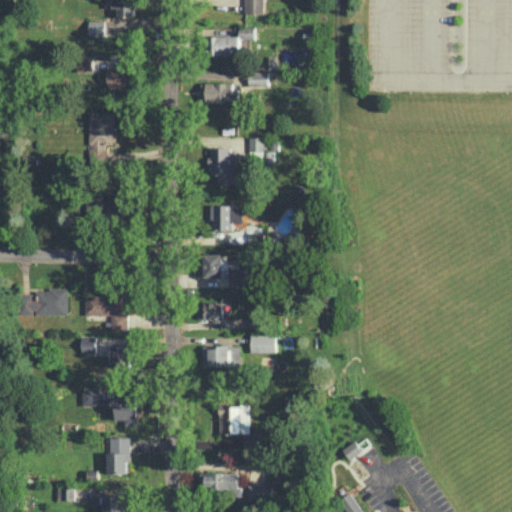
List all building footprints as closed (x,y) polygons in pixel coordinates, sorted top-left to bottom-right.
[(135,16),(134,0),(113,0),(114,8),(118,8),(118,16),(135,16)] [(244,0),(245,13),(263,13),(263,0),(244,0)] [(105,19),(89,20),(90,35),(106,35),(105,19)] [(239,26),(239,38),(254,38),(254,27),(239,26)] [(214,54),(239,54),(240,35),(215,35),(214,54)] [(93,70),(93,56),(78,56),(78,70),(93,70)] [(108,87),(136,87),(135,67),(108,68),(108,87)] [(268,85),(268,70),(249,70),(249,85),(268,85)] [(237,82),(206,82),(206,101),(237,101),(237,82)] [(114,111),(89,112),(90,163),(107,163),(106,143),(115,143),(114,111)] [(249,149),(265,149),(265,136),(249,136),(249,149)] [(234,183),(234,146),(209,147),(209,174),(218,174),(218,183),(234,183)] [(86,217),(103,216),(103,191),(86,191),(86,217)] [(242,222),(243,204),(212,204),(211,229),(232,229),(232,222),(242,222)] [(204,277),(222,277),(222,252),(204,253),(204,277)] [(249,286),(249,269),(230,268),(229,286),(249,286)] [(68,314),(68,288),(35,288),(35,293),(22,293),(21,313),(34,313),(68,314)] [(85,295),(86,314),(111,313),(111,328),(130,328),(129,294),(85,295)] [(199,318),(223,318),(224,302),(200,301),(199,318)] [(275,351),(275,334),(250,334),(250,351),(275,351)] [(82,353),(96,352),(96,336),(81,336),(82,353)] [(110,366),(130,367),(131,345),(111,344),(110,366)] [(209,365),(240,366),(241,346),(210,345),(209,365)] [(112,396),(112,418),(120,418),(120,424),(138,425),(138,396),(112,396)] [(219,433),(250,432),(250,402),(218,403),(219,433)] [(242,433),(243,448),(258,447),(258,432),(242,433)] [(108,472),(129,472),(128,436),(108,436),(108,472)] [(342,448),(350,458),(362,450),(355,440),(342,448)] [(231,488),(231,497),(242,497),(242,485),(238,485),(238,472),(200,471),(200,488),(231,488)] [(272,484),(248,484),(248,500),(271,501),(272,484)] [(57,499),(75,499),(75,486),(57,485),(57,499)] [(367,511),(354,489),(339,498),(347,511),(367,511)] [(123,511),(123,494),(102,495),(102,511),(123,511)]
